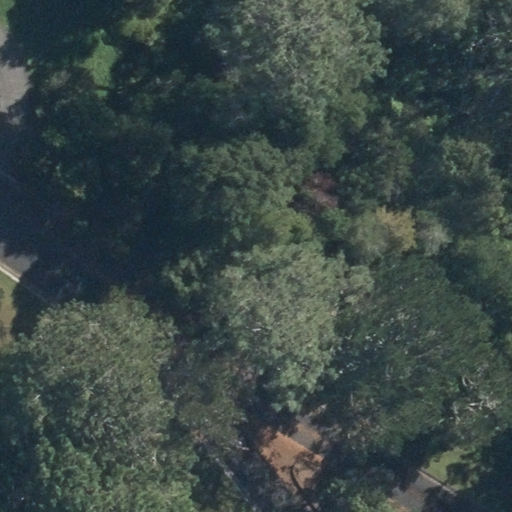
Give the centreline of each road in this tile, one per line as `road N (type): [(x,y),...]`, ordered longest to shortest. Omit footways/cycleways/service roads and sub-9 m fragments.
road 1 (residential): [(77,275),(443,511)]
road 2 (residential): [(278,511),(77,275)]
